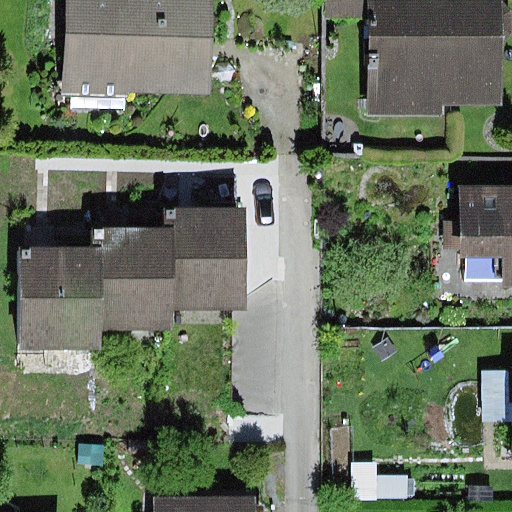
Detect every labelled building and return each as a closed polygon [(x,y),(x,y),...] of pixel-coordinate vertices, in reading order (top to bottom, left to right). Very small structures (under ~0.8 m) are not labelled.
[(69,0),(66,84),(68,84),(68,107),(122,109),(123,86),(197,88),(200,0),(69,0)] [(323,0),(324,17),(370,17),(370,21),(365,21),(365,26),(370,26),(370,56),(364,56),(363,66),(370,66),(370,116),(435,116),(435,101),(490,101),(490,41),(499,41),(505,34),(505,14),(499,7),(490,7),(490,0),(323,0)] [(511,195),(461,195),(462,282),(511,281),(511,195)] [(235,214),(161,214),(161,234),(161,305),(236,305),(235,214)] [(89,254),(89,325),(161,325),(161,305),(161,234),(89,234),(89,254)] [(89,325),(89,254),(16,255),(16,345),(89,345),(89,325)]
